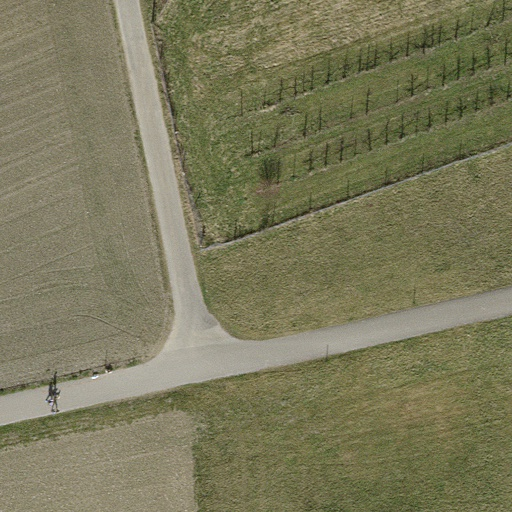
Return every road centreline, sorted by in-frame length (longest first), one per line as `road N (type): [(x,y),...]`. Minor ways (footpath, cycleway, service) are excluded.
road 1 (track): [(0,415),(511,306)]
road 2 (track): [(200,373),(125,0)]
